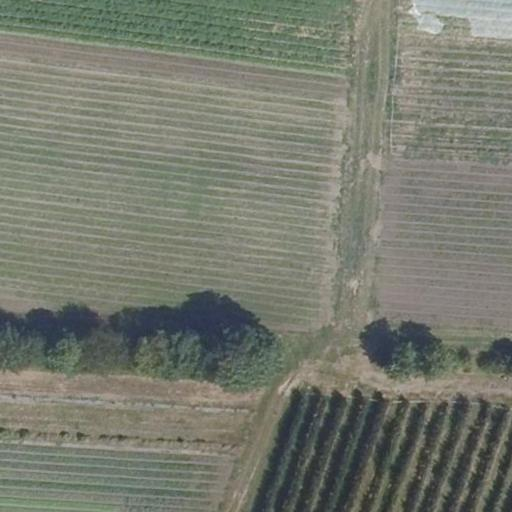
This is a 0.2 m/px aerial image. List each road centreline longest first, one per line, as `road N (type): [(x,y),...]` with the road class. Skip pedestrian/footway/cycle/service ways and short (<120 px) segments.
road 1 (track): [(241,511),(281,395),(344,338),(0,303)]
road 2 (track): [(376,0),(360,317),(344,338),(511,347)]
road 3 (track): [(305,371),(511,385)]
